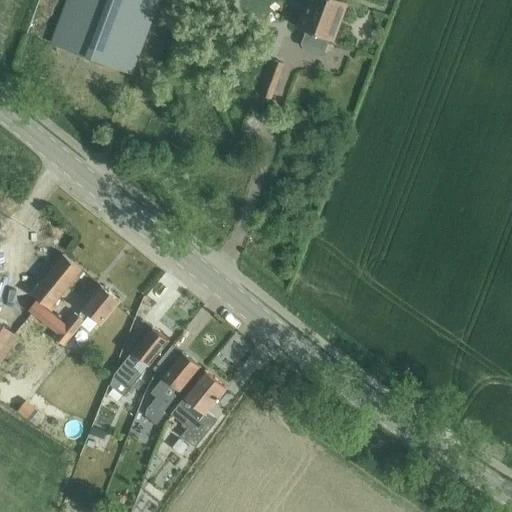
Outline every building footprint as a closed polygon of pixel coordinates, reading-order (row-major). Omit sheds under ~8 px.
[(92,58),(130,73),(157,0),(80,0),(63,48),(92,59),(92,58)] [(302,44),(304,48),(321,54),(325,52),(329,39),(333,41),(348,2),(341,0),(307,0),(297,27),(307,31),(302,44)] [(262,93),(271,97),(285,62),(276,59),(262,93)] [(34,292),(52,307),(83,269),(65,254),(34,292)] [(101,323),(120,299),(102,285),(79,314),(76,312),(55,338),(64,345),(73,335),(90,314),(101,323)] [(149,365),(169,341),(143,319),(128,338),(137,345),(114,373),(109,385),(123,397),(132,386),(131,385),(148,364),(149,365)] [(0,360),(17,336),(0,324),(0,360)] [(200,365),(191,359),(183,352),(182,353),(172,345),(154,368),(164,376),(163,378),(172,384),(155,406),(145,397),(135,420),(157,437),(168,416),(163,412),(200,365)] [(191,391),(172,414),(189,428),(182,436),(196,447),(218,421),(206,411),(226,387),(207,372),(191,391)] [(90,435),(105,441),(108,432),(93,427),(90,435)]
